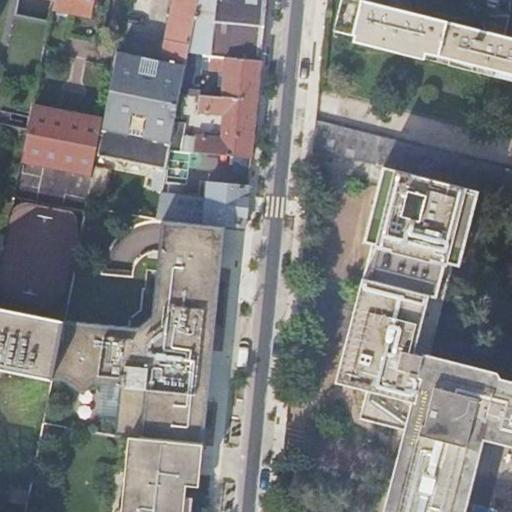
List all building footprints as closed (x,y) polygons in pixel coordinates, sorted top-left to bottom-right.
[(55,0),(53,10),(55,11),(90,17),(93,0),(55,0)] [(118,51),(104,121),(102,130),(107,131),(101,158),(165,171),(168,152),(187,56),(197,0),(172,0),(161,61),(118,51)] [(266,0),(197,0),(187,56),(260,62),(261,51),(264,21),(266,0)] [(388,0),(389,9),(352,0),(342,0),(335,32),(511,75),(511,39),(504,38),(508,18),(483,19),(484,32),(408,14),(411,0),(388,0)] [(181,153),(251,159),(252,146),(258,82),(260,62),(187,56),(168,152),(181,153)] [(30,133),(23,163),(93,175),(96,157),(102,130),(104,121),(35,109),(30,133)] [(511,169),(315,119),(313,148),(383,166),(384,166),(478,191),(480,191),(511,199),(511,169)] [(102,130),(96,157),(101,158),(107,131),(102,130)] [(165,171),(164,173),(176,176),(181,153),(168,152),(165,171)] [(511,382),(499,379),(499,377),(497,372),(430,356),(453,264),(461,266),(480,191),(478,191),(384,166),(383,166),(380,181),(364,242),(371,244),(355,310),(336,383),(350,386),(367,390),(361,418),(407,430),(388,507),(386,511),(465,511),(484,438),(511,444),(511,382)] [(203,225),(224,227),(244,229),(246,209),(248,188),(207,185),(203,225)] [(119,388),(114,437),(122,438),(204,446),(209,397),(207,395),(206,394),(204,392),(203,392),(201,391),(199,391),(197,391),(198,376),(199,361),(201,361),(203,362),(205,362),(207,361),(209,360),(211,359),(212,358),(224,227),(203,225),(162,222),(153,317),(138,329),(63,321),(51,380),(119,388)] [(0,511),(24,511),(42,423),(51,380),(63,321),(0,308),(0,511)] [(204,446),(122,438),(119,473),(126,474),(122,511),(184,511),(186,500),(187,488),(200,489),(204,446)]
